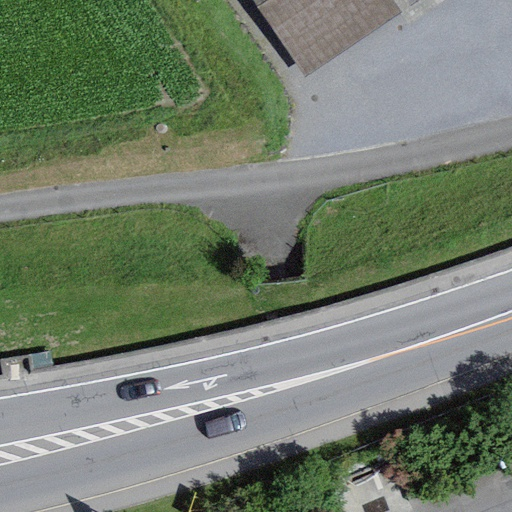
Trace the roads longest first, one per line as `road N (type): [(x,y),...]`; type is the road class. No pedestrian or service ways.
road 1 (secondary): [(0,490),(232,427),(415,346)]
road 2 (secondary): [(415,346),(0,422)]
